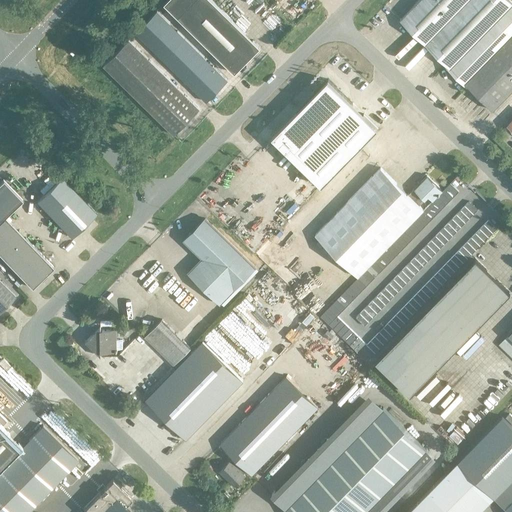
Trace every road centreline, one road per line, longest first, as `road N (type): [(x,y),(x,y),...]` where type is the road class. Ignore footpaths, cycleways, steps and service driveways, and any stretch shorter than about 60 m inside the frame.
road 1 (unclassified): [(194,511),(32,350),(38,319),(153,202)]
road 2 (unclassified): [(153,202),(333,21)]
road 3 (unclassified): [(511,193),(333,21)]
road 4 (unknown): [(157,475),(273,352),(286,310),(271,295)]
road 5 (unclassified): [(14,57),(153,202)]
